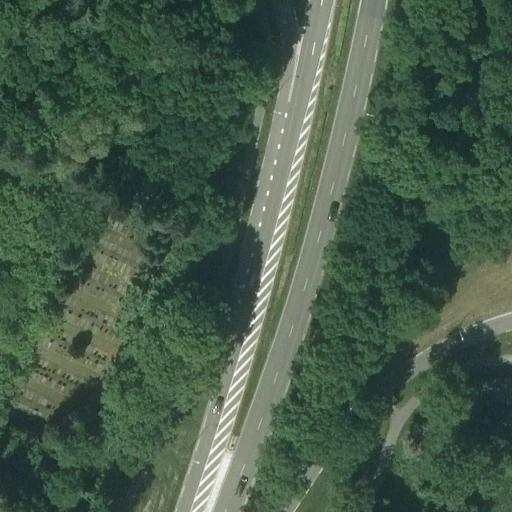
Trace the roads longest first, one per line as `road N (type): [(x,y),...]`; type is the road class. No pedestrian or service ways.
road 1 (primary): [(225,511),(315,252),(373,0)]
road 2 (primary): [(291,123),(186,511)]
road 3 (primary): [(283,511),(325,448),(377,394),(455,343),(511,320)]
road 4 (primary): [(320,0),(291,123)]
road 5 (primary): [(280,0),(289,29),(291,123)]
